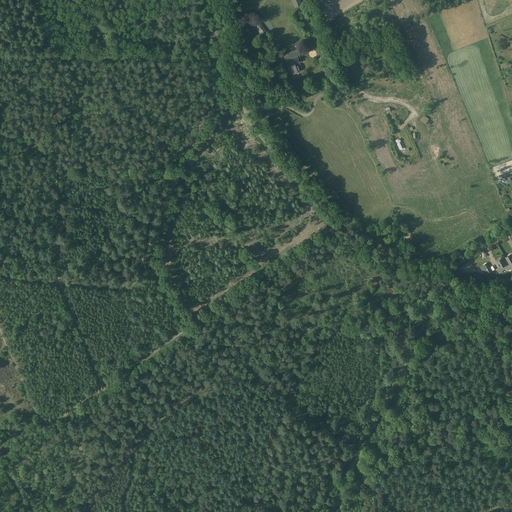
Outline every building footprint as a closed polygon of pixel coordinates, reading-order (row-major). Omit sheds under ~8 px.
[(291,0),(294,8),(302,6),(300,0),(291,0)] [(295,72),(300,70),(297,62),(299,62),(295,55),(286,58),(288,66),(292,64),(295,72)] [(280,66),(271,69),(270,69),(272,74),(282,71),(280,66)] [(502,258),(496,261),(500,267),(502,266),(503,269),(507,267),(510,265),(506,258),(503,260),(502,258)] [(487,263),(482,265),(486,272),(491,269),(487,263)]
